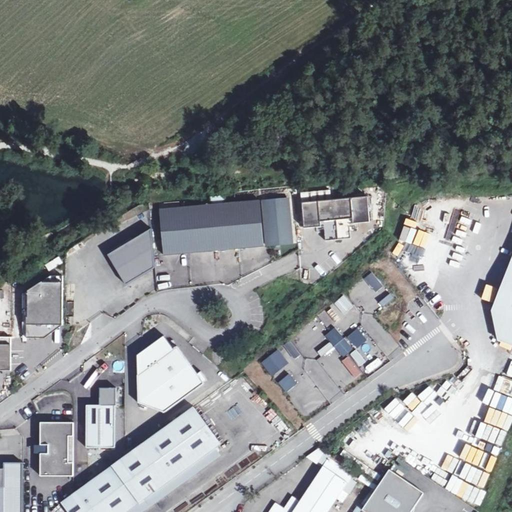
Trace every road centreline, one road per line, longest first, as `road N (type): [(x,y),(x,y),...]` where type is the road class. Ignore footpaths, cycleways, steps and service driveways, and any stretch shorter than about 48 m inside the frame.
road 1 (track): [(112,174),(203,130),(379,0)]
road 2 (unclassified): [(209,511),(413,368),(448,329)]
